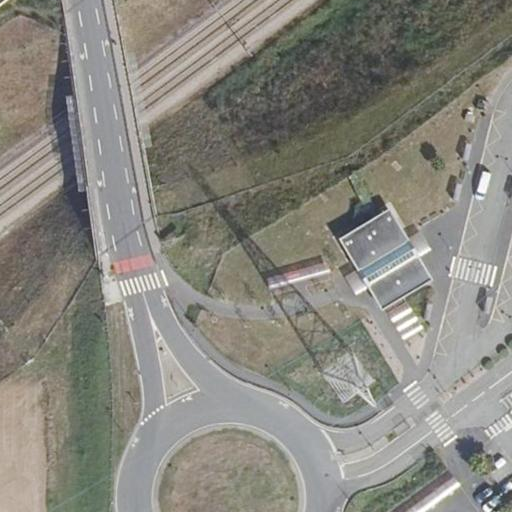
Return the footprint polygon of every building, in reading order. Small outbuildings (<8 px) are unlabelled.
[(0,0),(0,8),(10,0),(0,0)] [(435,142),(396,164),(412,192),(451,169),(435,142)] [(347,210),(357,225),(375,213),(365,198),(361,202),(347,210)] [(411,237),(390,204),(375,213),(357,225),(335,240),(354,269),(342,276),(348,286),(355,297),(367,289),(382,312),(403,299),(436,278),(421,255),(430,250),(424,240),(418,232),(411,237)] [(420,332),(403,299),(382,312),(387,313),(403,340),(420,332)] [(452,473),(401,511),(423,511),(460,484),(452,473)]
